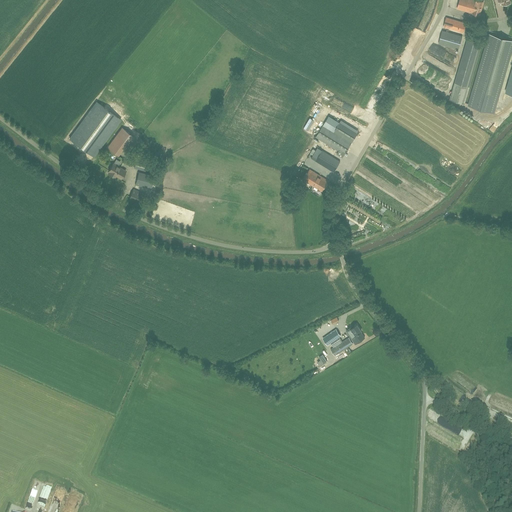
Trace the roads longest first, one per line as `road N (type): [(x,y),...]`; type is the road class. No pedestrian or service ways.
road 1 (unclassified): [(337,245),(304,252),(231,247),(150,223),(0,117)]
road 2 (unclassified): [(337,245),(338,194),(446,0)]
road 3 (unclassified): [(424,401),(421,375),(351,286),(337,245)]
